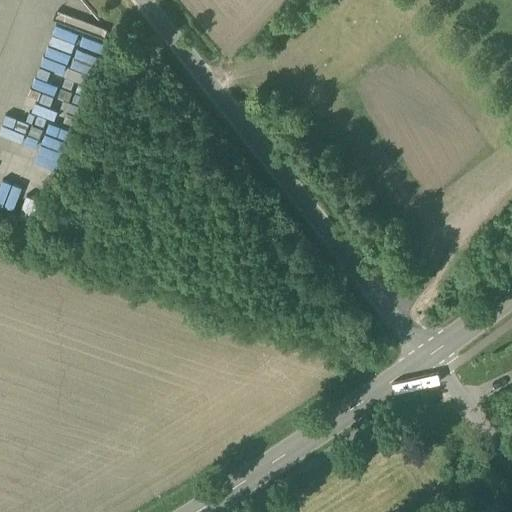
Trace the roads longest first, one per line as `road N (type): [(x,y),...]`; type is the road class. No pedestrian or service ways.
road 1 (unclassified): [(426,360),(138,0)]
road 2 (tertiary): [(426,360),(195,511)]
road 3 (unclassified): [(511,464),(426,360)]
